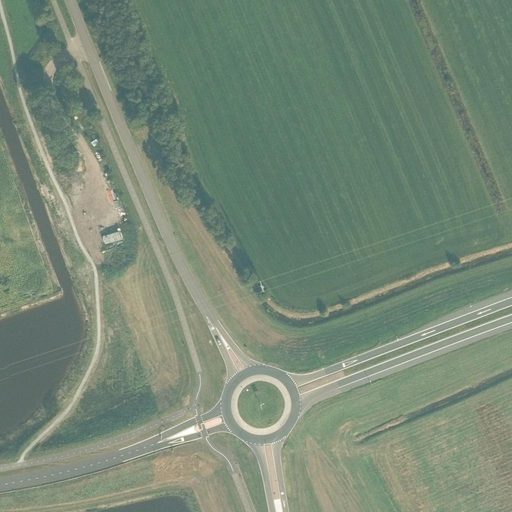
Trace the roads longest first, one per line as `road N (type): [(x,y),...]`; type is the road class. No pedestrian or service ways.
road 1 (tertiary): [(220,335),(159,219),(69,0)]
road 2 (motorway): [(511,300),(286,381)]
road 3 (motorway): [(295,407),(511,317)]
road 4 (unclassified): [(166,442),(0,486)]
